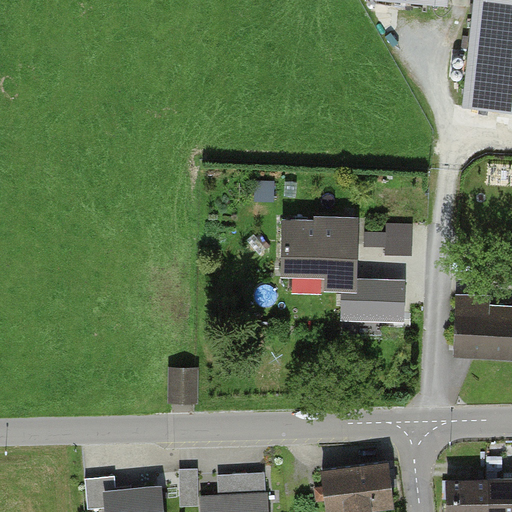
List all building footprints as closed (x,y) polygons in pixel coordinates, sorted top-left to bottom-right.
[(511,0),(361,0),(447,9),(448,0),(476,0),(465,111),(511,116),(511,0)] [(352,222),(275,222),(274,274),(313,274),(312,291),(351,291),(352,222)] [(511,302),(458,300),(454,357),(511,359),(511,302)] [(189,369),(165,370),(166,403),(189,403),(189,369)] [(388,460),(323,469),(328,511),(330,511),(394,504),(388,460)] [(180,470),(181,502),(197,501),(196,470),(180,470)] [(267,511),(265,472),(233,474),(234,495),(201,496),(201,511),(267,511)] [(115,475),(85,478),(88,507),(108,505),(108,511),(160,511),(158,488),(117,492),(115,475)] [(511,511),(511,477),(445,479),(445,511),(511,511)]
